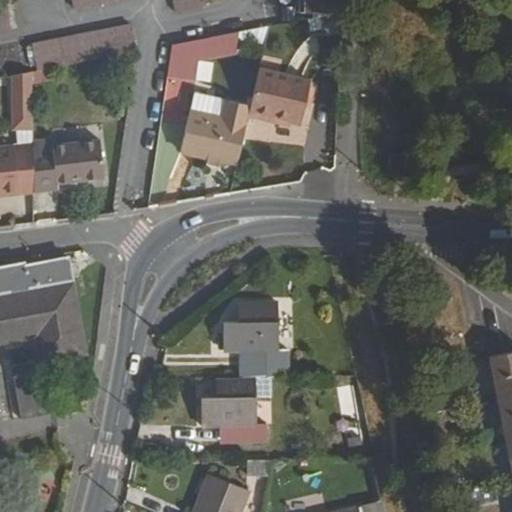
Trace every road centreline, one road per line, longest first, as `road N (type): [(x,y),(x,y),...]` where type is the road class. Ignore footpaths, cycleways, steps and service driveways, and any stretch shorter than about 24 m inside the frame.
road 1 (tertiary): [(319,218),(224,213),(153,244)]
road 2 (residential): [(0,250),(117,229),(153,244)]
road 3 (tertiary): [(129,358),(97,511)]
road 4 (tertiary): [(188,261),(264,229),(319,218)]
